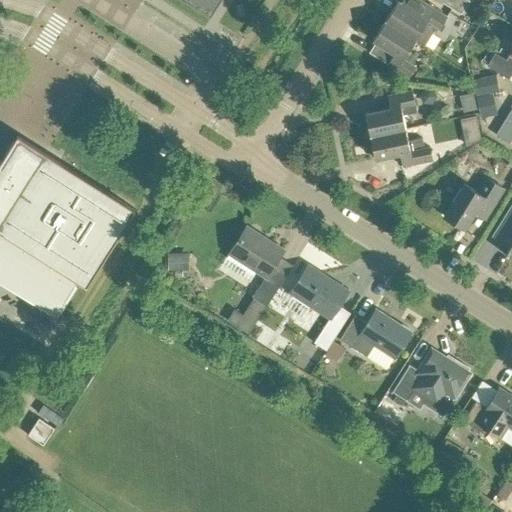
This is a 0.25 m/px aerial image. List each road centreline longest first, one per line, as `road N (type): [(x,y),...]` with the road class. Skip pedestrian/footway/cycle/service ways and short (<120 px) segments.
road 1 (unclassified): [(511,324),(252,163)]
road 2 (unclassified): [(243,158),(226,130),(46,14),(0,0)]
road 3 (unclassified): [(0,23),(35,36),(210,147),(243,158)]
road 4 (residential): [(252,163),(352,0)]
